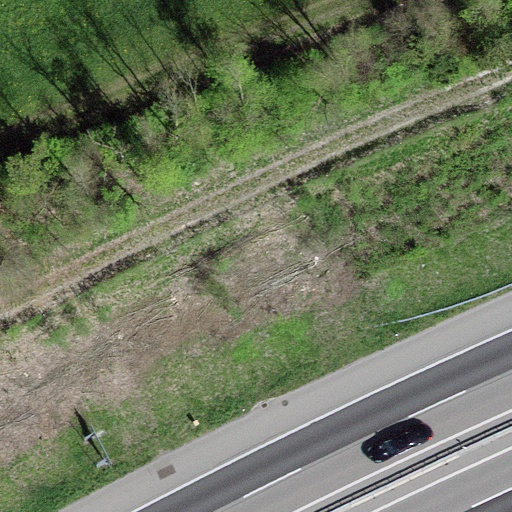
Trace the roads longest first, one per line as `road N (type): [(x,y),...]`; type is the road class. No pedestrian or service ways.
road 1 (unknown): [(0,310),(305,158),(511,70)]
road 2 (motorway): [(511,370),(214,511)]
